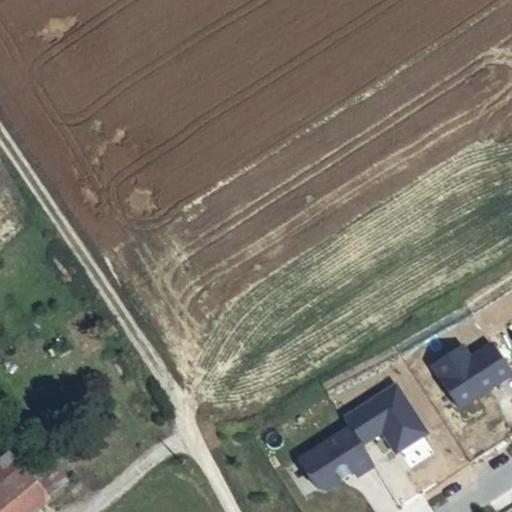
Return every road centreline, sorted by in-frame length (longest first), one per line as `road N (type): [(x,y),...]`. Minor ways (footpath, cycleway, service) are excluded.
road 1 (track): [(196,437),(0,127)]
road 2 (unclassified): [(237,511),(196,437),(168,444),(90,511)]
